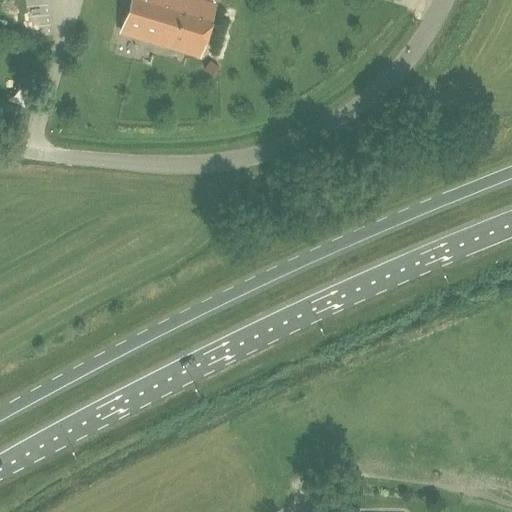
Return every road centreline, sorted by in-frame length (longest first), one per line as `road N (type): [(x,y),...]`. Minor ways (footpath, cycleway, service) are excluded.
road 1 (primary): [(511,176),(221,303),(0,418)]
road 2 (primary): [(0,465),(290,321),(511,224)]
road 3 (unclassified): [(446,0),(382,90),(292,147),(184,166),(0,149)]
